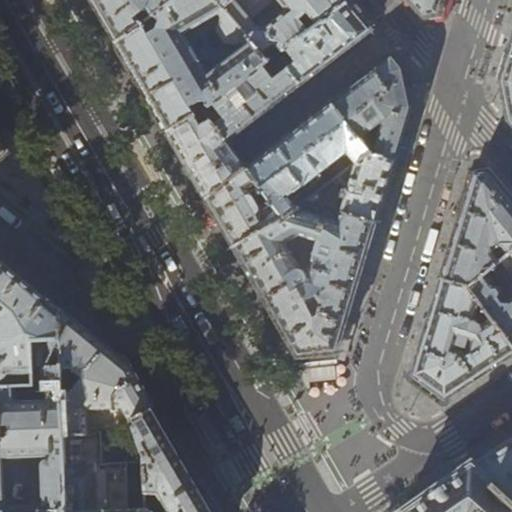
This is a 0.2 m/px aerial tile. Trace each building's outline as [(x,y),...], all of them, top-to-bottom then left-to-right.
[(116,42),(172,0),(91,0),(101,16),(116,42)] [(143,89),(167,131),(203,110),(268,60),(216,0),(172,0),(116,42),(143,89)] [(346,0),(216,0),(268,60),(279,53),(348,2),(346,0)] [(410,0),(424,16),(433,14),(439,13),(442,0),(410,0)] [(348,2),(279,53),(300,84),(337,56),(372,30),(355,10),(348,2)] [(279,53),(268,60),(203,110),(225,140),(259,115),(300,84),(279,53)] [(495,78),(502,80),(509,55),(503,53),(495,78)] [(330,102),(362,145),(366,143),(367,134),(366,132),(376,124),(379,128),(372,154),(394,160),(410,106),(406,87),(402,67),(392,55),(330,102)] [(511,55),(509,55),(502,80),(506,100),(509,119),(511,122),(511,55)] [(367,153),(362,145),(330,102),(281,139),(255,159),(246,166),(246,167),(283,217),(305,201),(309,198),(298,184),(326,163),(336,177),(367,153)] [(203,110),(167,131),(171,137),(189,168),(191,171),(197,182),(204,193),(206,198),(246,167),(246,166),(244,163),(242,161),(236,152),(231,145),(228,142),(227,140),(226,141),(225,140),(203,110)] [(372,154),(367,153),(336,177),(344,189),(340,191),(347,193),(345,198),(335,195),(336,193),(329,183),(309,198),(305,201),(376,222),(378,214),(394,160),(372,154)] [(246,167),(206,198),(210,204),(220,221),(223,226),(234,246),(283,217),(246,167)] [(503,257),(511,251),(511,250),(511,198),(501,184),(489,170),(479,172),(474,173),(456,234),(442,278),(469,286),(486,272),(490,268),(499,261),(492,252),(494,245),(495,245),(496,244),(497,243),(497,242),(502,247),(498,251),(503,257)] [(305,201),(283,217),(234,246),(238,254),(273,314),(286,336),(287,337),(297,355),(337,351),(345,325),(353,297),(357,284),(376,222),(305,201)] [(220,221),(210,204),(203,208),(213,225),(220,221)] [(0,443),(1,443),(0,426),(0,384),(2,385),(9,373),(34,373),(34,367),(33,338),(61,336),(60,308),(56,305),(53,302),(54,300),(48,295),(0,255),(0,443)] [(511,276),(499,261),(490,268),(511,296),(511,299),(510,301),(503,301),(499,297),(500,295),(500,292),(500,291),(499,289),(499,288),(498,288),(496,287),(496,283),(486,272),(469,286),(484,306),(490,315),(511,343),(511,276)] [(475,313),(484,306),(469,286),(442,278),(440,286),(414,373),(429,385),(446,397),(482,374),(511,353),(511,343),(490,315),(481,321),(475,313)] [(110,350),(60,308),(61,336),(62,361),(82,377),(79,381),(81,383),(75,390),(63,391),(64,435),(89,433),(95,431),(102,429),(130,421),(154,407),(130,366),(115,353),(110,350)] [(63,391),(62,361),(61,336),(33,338),(34,367),(48,366),(49,396),(44,401),(20,401),(15,396),(14,384),(2,385),(0,384),(0,426),(1,443),(1,457),(49,455),(49,460),(47,460),(46,461),(45,462),(44,464),(43,465),(43,467),(43,468),(41,469),(42,488),(44,488),(45,498),(45,500),(46,501),(46,502),(48,503),(50,504),(51,504),(51,508),(4,509),(3,511),(67,511),(64,435),(63,391)] [(297,355),(287,337),(280,341),(290,359),(297,369),(333,364),(337,351),(297,355)] [(119,349),(115,353),(130,366),(154,407),(173,439),(179,436),(141,368),(119,349)] [(173,439),(154,407),(130,421),(144,456),(145,494),(157,494),(168,511),(167,511),(152,511),(149,509),(146,508),(145,511),(215,511),(193,474),(173,439)] [(89,433),(64,435),(67,511),(145,511),(146,508),(130,509),(128,461),(103,462),(102,429),(95,431),(89,433)] [(511,511),(511,437),(476,462),(473,459),(419,495),(397,509),(400,511),(511,511)]
